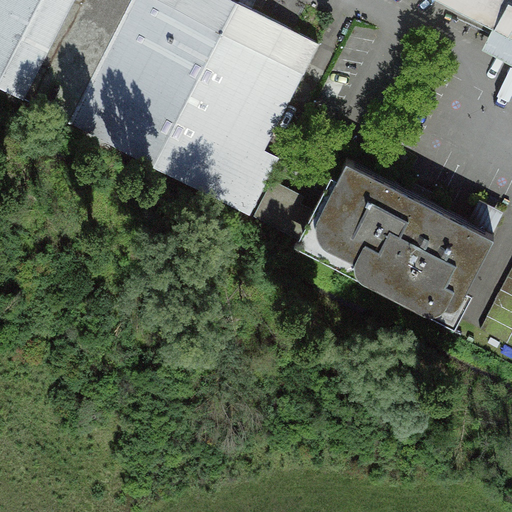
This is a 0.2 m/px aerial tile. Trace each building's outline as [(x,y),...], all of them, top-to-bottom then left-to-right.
[(320,43),(235,0),(0,0),(0,84),(251,213),(280,157),(265,149),(320,43)] [(511,0),(447,0),(511,33),(511,0)] [(496,233),(348,156),(319,212),(304,240),(307,242),(308,240),(453,315),(496,233)] [(255,215),(304,240),(319,212),(301,203),(305,196),(274,180),(255,215)] [(511,269),(482,328),(511,344),(511,269)]
